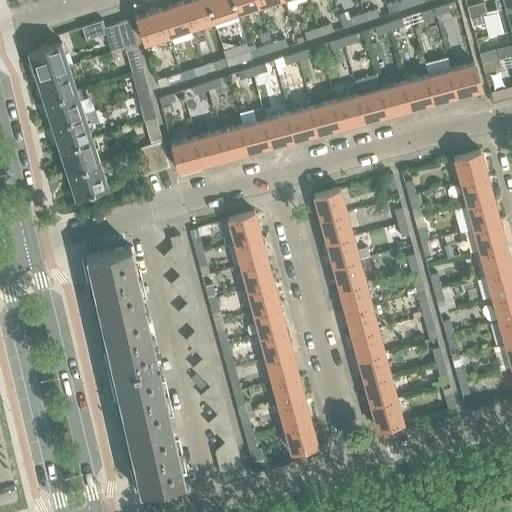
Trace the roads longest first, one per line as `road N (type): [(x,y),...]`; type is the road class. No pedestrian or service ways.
road 1 (residential): [(353,469),(275,177)]
road 2 (residential): [(215,507),(143,216)]
road 3 (secondary): [(89,511),(31,242)]
road 4 (secondary): [(0,259),(59,511)]
road 5 (residential): [(275,177),(493,120)]
road 6 (residential): [(353,469),(511,422)]
road 7 (secondary): [(31,242),(0,98)]
road 8 (residential): [(215,507),(353,469)]
road 9 (residential): [(143,216),(275,177)]
